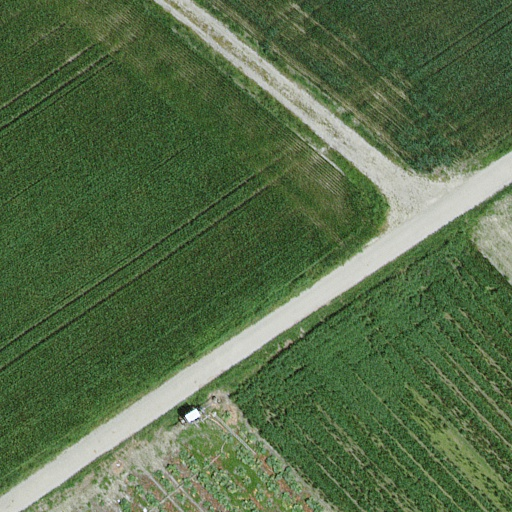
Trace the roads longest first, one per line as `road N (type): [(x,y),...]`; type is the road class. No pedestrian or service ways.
road 1 (track): [(511,162),(0,511)]
road 2 (track): [(436,213),(168,0)]
